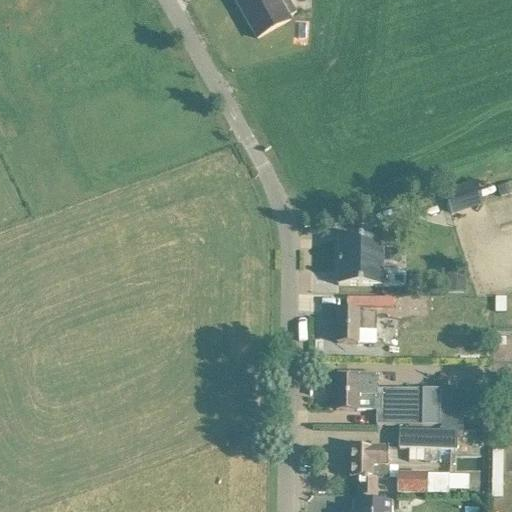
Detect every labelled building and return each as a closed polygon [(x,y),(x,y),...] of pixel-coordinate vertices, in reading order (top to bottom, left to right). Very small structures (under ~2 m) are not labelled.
[(235,0),(258,40),(290,21),(289,18),(297,14),(288,0),(281,4),(278,0),(235,0)] [(444,192),(445,198),(452,217),(483,207),(475,182),(444,192)] [(510,195),(506,184),(496,188),(500,199),(510,195)] [(384,272),(384,241),(337,240),(337,287),(405,287),(406,272),(384,272)] [(447,274),(446,293),(465,293),(466,274),(447,274)] [(506,314),(506,303),(495,303),(495,314),(506,314)] [(337,344),(375,345),(376,313),(338,313),(337,344)] [(337,380),(336,412),(354,412),(376,412),(376,426),(423,427),(434,427),(440,427),(441,390),(423,390),(382,390),(381,397),(377,397),(378,376),(378,375),(360,374),(338,374),(337,380)] [(400,432),(400,449),(424,450),(423,464),(440,464),(440,451),(457,451),(457,434),(400,432)] [(358,480),(358,498),(377,498),(378,480),(388,480),(389,449),(372,449),(352,448),(351,480),(358,480)] [(428,475),(396,474),(396,496),(428,496),(428,494),(449,495),(449,475),(428,475)] [(391,511),(392,503),(353,502),(352,511),(391,511)]
